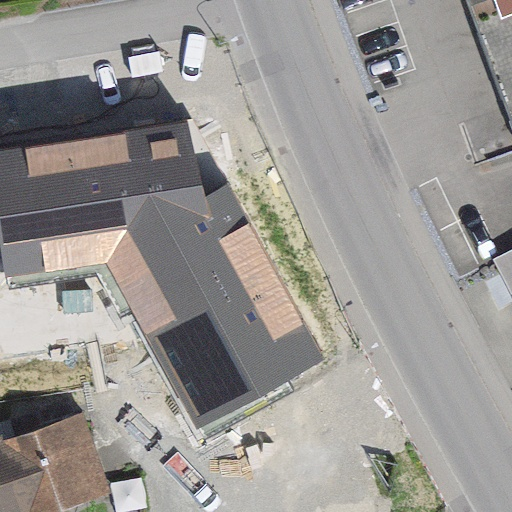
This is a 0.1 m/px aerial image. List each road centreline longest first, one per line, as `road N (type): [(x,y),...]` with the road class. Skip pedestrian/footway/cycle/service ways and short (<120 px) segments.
road 1 (secondary): [(287,4),(351,161),(511,486)]
road 2 (residential): [(0,53),(93,47),(287,4)]
